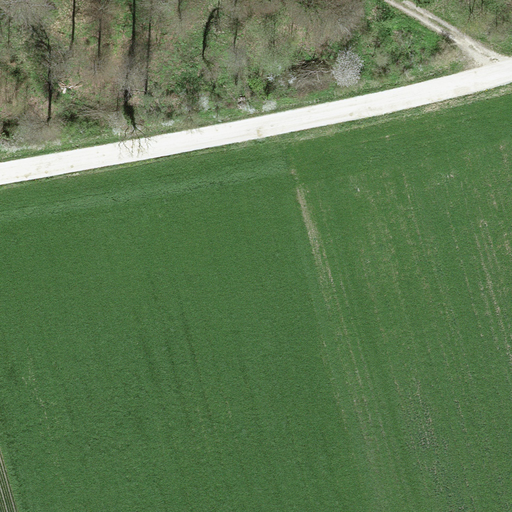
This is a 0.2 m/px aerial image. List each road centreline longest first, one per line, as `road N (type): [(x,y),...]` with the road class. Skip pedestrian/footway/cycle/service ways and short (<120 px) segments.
road 1 (track): [(511,69),(0,171)]
road 2 (track): [(511,69),(393,0)]
